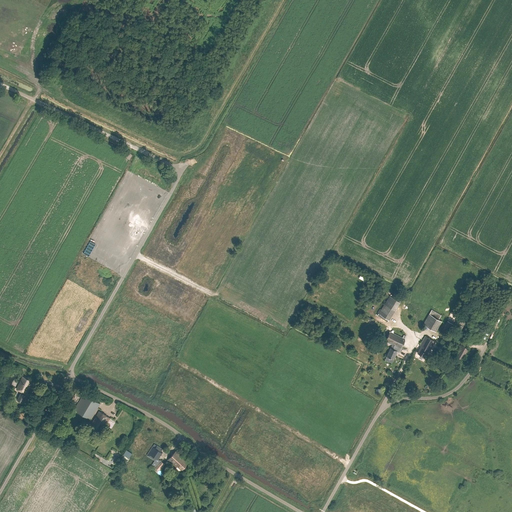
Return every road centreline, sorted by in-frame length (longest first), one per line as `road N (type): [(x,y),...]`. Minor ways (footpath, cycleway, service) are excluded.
road 1 (unclassified): [(67,375),(177,174),(0,84)]
road 2 (unclassified): [(323,511),(380,410),(456,388),(499,317)]
road 3 (unclassified): [(300,511),(157,419),(67,375)]
road 4 (unclassified): [(67,375),(0,492)]
